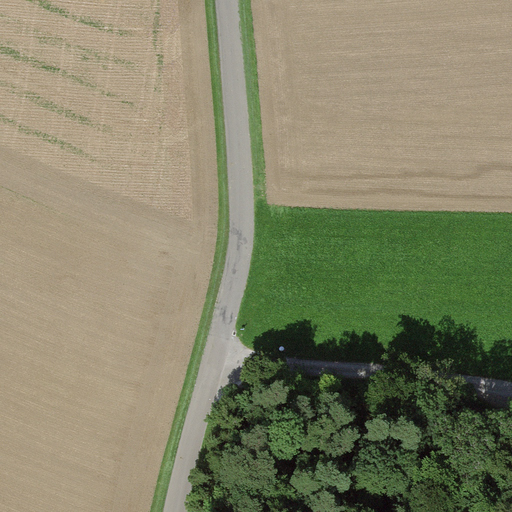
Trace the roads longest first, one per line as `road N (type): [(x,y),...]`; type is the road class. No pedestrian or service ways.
road 1 (unclassified): [(178,511),(243,229),(228,0)]
road 2 (track): [(217,357),(511,393)]
